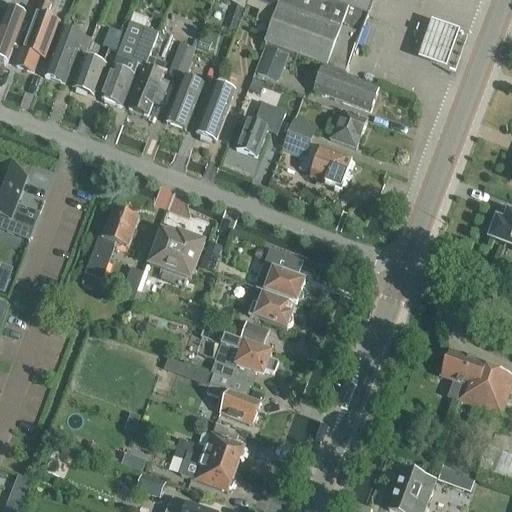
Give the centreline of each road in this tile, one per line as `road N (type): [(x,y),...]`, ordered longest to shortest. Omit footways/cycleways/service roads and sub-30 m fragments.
road 1 (unclassified): [(406,271),(0,113)]
road 2 (tertiary): [(406,271),(509,0)]
road 3 (tertiary): [(318,511),(406,271)]
